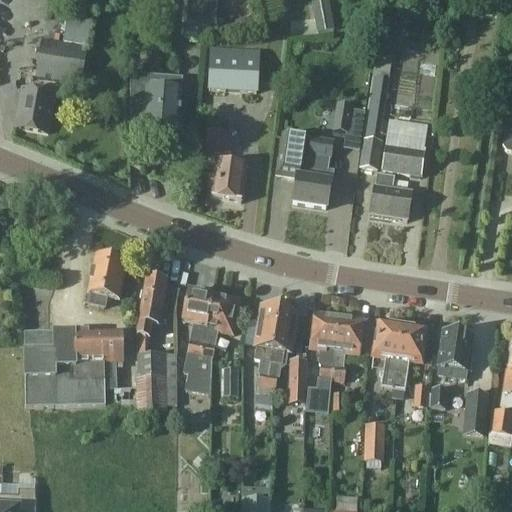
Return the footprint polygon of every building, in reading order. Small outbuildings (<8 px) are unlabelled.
[(187,21),(187,22),(186,40),(213,42),(216,0),(187,0),(186,21),(187,21)] [(333,34),(329,8),(312,11),(316,37),(333,34)] [(67,22),(63,46),(86,49),(90,26),(67,22)] [(223,23),(215,22),(214,36),(222,36),(223,23)] [(380,34),(376,57),(377,57),(388,59),(389,51),(402,53),(404,40),(391,38),(392,36),(380,34)] [(87,50),(62,46),(41,43),(35,80),(81,87),(87,50)] [(210,55),(208,94),(255,95),(256,57),(210,55)] [(375,57),(372,79),(388,82),(391,60),(389,59),(388,59),(377,57),(376,57),(375,57)] [(323,88),(322,75),(308,76),(308,88),(323,88)] [(179,80),(129,77),(130,127),(143,128),(142,144),(176,147),(178,131),(179,131),(181,95),(178,95),(179,80)] [(372,79),(366,115),(383,117),(388,82),(372,79)] [(47,137),(55,96),(21,90),(14,130),(47,137)] [(511,102),(508,102),(501,149),(505,154),(511,155),(511,102)] [(363,116),(350,114),(348,128),(361,130),(363,116)] [(362,143),(363,143),(359,171),(377,173),(381,145),(382,145),(383,137),(380,137),(383,117),(366,115),(362,143)] [(389,122),(384,150),(425,156),(425,153),(423,152),(426,128),(389,122)] [(207,133),(202,168),(215,170),(210,202),(240,206),(245,170),(228,167),(232,137),(207,133)] [(327,213),(331,183),(326,182),(332,145),(281,137),(275,178),(294,181),(290,208),(327,213)] [(425,156),(384,150),(380,176),(421,182),(425,156)] [(394,181),(376,178),(374,191),(372,191),(368,219),(407,225),(412,197),(392,194),(394,181)] [(88,303),(87,308),(104,312),(107,301),(116,303),(117,298),(120,297),(122,288),(120,286),(124,266),(121,265),(119,261),(111,260),(107,262),(96,260),(88,297),(89,297),(88,303)] [(139,314),(135,335),(136,339),(147,341),(150,328),(158,329),(160,318),(166,284),(145,281),(139,314)] [(187,294),(181,326),(192,328),(191,335),(189,344),(190,344),(190,346),(188,358),(200,360),(204,339),(205,331),(212,299),(202,297),(203,295),(192,293),(192,295),(187,294)] [(205,331),(204,339),(200,360),(211,363),(214,350),(218,333),(230,336),(237,304),(233,304),(234,301),(223,299),(223,302),(212,299),(205,331)] [(256,349),(253,364),(259,365),(257,378),(259,378),(259,379),(268,381),(279,313),(276,313),(275,310),(267,309),(265,311),(260,310),(259,312),(258,322),(254,348),(253,349),(256,349)] [(279,313),(268,381),(276,382),(278,382),(280,372),(281,372),(285,369),(288,354),(292,355),(297,318),(298,316),(297,316),(293,316),(291,313),(283,311),(281,314),(279,313)] [(314,320),(310,352),(319,353),(318,368),(320,370),(319,371),(332,372),(338,323),(338,319),(314,316),(314,320)] [(338,323),(332,372),(342,373),(343,370),(344,356),(358,357),(362,325),(362,321),(338,319),(338,323)] [(378,329),(374,359),(385,361),(380,391),(392,393),(393,393),(402,332),(391,330),(391,329),(383,327),(382,329),(378,329)] [(425,335),(402,332),(393,393),(404,395),(409,365),(421,366),(425,335)] [(52,372),(52,383),(103,382),(104,382),(103,367),(122,366),(121,335),(71,336),(71,372),(52,372)] [(437,370),(438,370),(436,381),(465,385),(467,374),(467,375),(470,355),(467,355),(470,340),(443,335),(437,370)] [(71,336),(49,336),(49,355),(52,355),(52,372),(71,372),(71,336)] [(511,347),(508,364),(506,364),(500,410),(511,411),(511,347)] [(49,355),(25,355),(26,410),(104,408),(103,382),(52,383),(52,372),(52,355),(49,355)] [(151,358),(137,359),(134,359),(135,392),(136,419),(141,419),(166,418),(166,389),(165,358),(151,358)] [(186,378),(182,395),(192,397),(208,401),(209,364),(211,364),(211,363),(200,360),(188,358),(184,378),(186,378)] [(287,391),(306,392),(307,363),(288,363),(287,391)] [(331,383),(330,385),(335,386),(344,387),(346,370),(343,370),(342,373),(332,372),(331,383)] [(319,371),(318,382),(331,383),(332,372),(319,371)] [(238,401),(238,372),(221,372),(221,401),(238,401)] [(259,379),(257,389),(267,391),(268,381),(259,379)] [(268,381),(267,391),(269,392),(274,393),(275,393),(277,382),(276,382),(268,381)] [(318,382),(317,400),(329,401),(330,385),(331,383),(318,382)] [(130,388),(111,390),(113,405),(132,403),(130,388)] [(426,391),(415,390),(414,411),(427,412),(428,392),(426,391)] [(447,393),(428,392),(427,412),(445,413),(447,393)] [(392,393),(390,402),(392,402),(403,404),(404,395),(393,393),(392,393)] [(341,397),(330,397),(330,417),(341,416),(341,397)] [(488,410),(488,399),(465,397),(462,440),(485,442),(488,410)] [(511,440),(511,439),(511,416),(491,413),(488,436),(511,440)] [(384,429),(364,428),(363,464),(366,464),(380,465),(383,465),(384,429)] [(366,464),(365,472),(380,472),(380,465),(366,464)] [(315,476),(300,477),(300,490),(315,490),(315,476)] [(18,499),(0,499),(0,505),(0,511),(34,511),(34,494),(18,493),(18,499)] [(269,511),(270,504),(242,503),(241,511),(269,511)]
